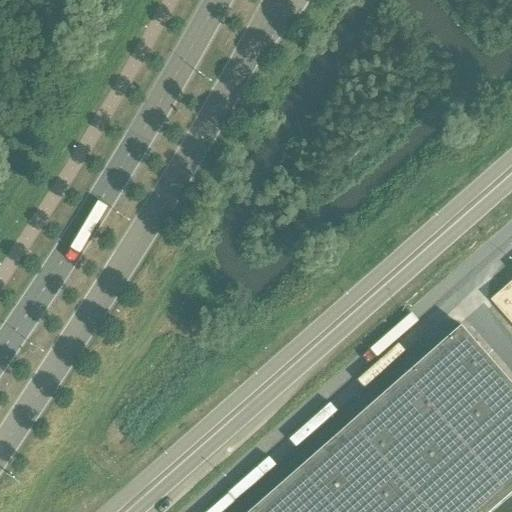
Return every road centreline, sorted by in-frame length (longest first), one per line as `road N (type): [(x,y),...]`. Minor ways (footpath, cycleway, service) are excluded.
road 1 (secondary): [(511,159),(112,511)]
road 2 (secondary): [(0,445),(197,143),(277,0)]
road 3 (secondary): [(135,511),(511,179)]
road 4 (secondary): [(220,0),(0,354)]
road 5 (unclassified): [(511,235),(202,511)]
